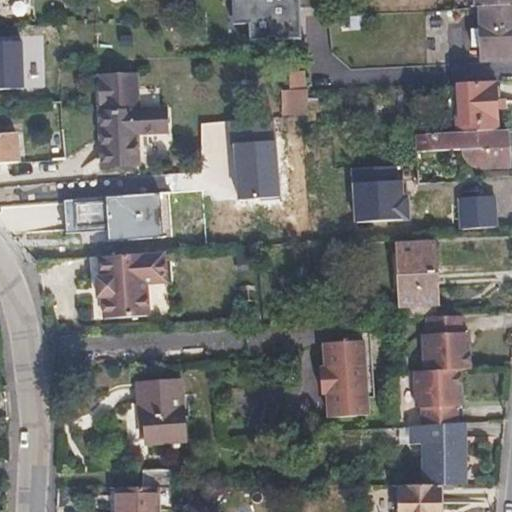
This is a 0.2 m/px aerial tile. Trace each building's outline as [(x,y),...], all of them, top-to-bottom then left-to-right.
[(229,0),(230,39),(245,39),(266,39),(266,34),(272,34),(272,38),(298,37),(297,6),(315,6),(314,0),(229,0)] [(511,3),(480,5),(481,27),(474,27),(471,30),(472,44),(475,46),(482,46),(482,60),(511,57),(511,45),(511,43),(511,3)] [(0,87),(23,87),(22,45),(0,45),(0,87)] [(307,108),(306,89),(305,69),(279,70),(282,116),(307,115),(307,108)] [(136,100),(135,76),(99,79),(100,102),(136,100)] [(487,86),(487,83),(457,85),(457,86),(458,123),(476,122),(488,121),(487,86)] [(494,83),(487,83),(487,86),(488,121),(476,122),(476,127),(477,131),(495,130),(494,105),(494,99),(498,96),(497,88),(494,85),(494,83)] [(457,86),(457,85),(439,86),(440,121),(455,120),(455,128),(476,127),(476,122),(458,123),(457,86)] [(140,134),(141,126),(165,124),(164,111),(137,112),(136,100),(100,102),(101,114),(99,115),(102,170),(137,167),(136,134),(140,134)] [(165,133),(165,124),(141,126),(140,134),(165,133)] [(508,164),(507,129),(495,130),(477,131),(414,135),(415,151),(467,149),(466,155),(469,160),(478,167),(508,164)] [(64,162),(62,131),(49,132),(52,163),(64,162)] [(0,167),(18,166),(17,134),(0,135),(0,167)] [(433,180),(432,154),(414,155),(416,182),(433,180)] [(92,258),(95,291),(95,299),(107,299),(109,319),(147,317),(144,279),(164,278),(162,253),(92,258)] [(438,316),(434,254),(398,256),(402,318),(429,317),(438,316)] [(469,342),(468,331),(463,331),(462,314),(438,316),(429,317),(429,334),(424,334),(426,370),(417,371),(418,408),(424,407),(424,426),(459,423),(457,405),(462,405),(461,368),(470,368),(469,342)] [(335,336),(336,344),(324,344),(324,369),(320,369),(320,394),(327,394),(326,417),(367,415),(366,398),(373,398),(370,334),(335,336)] [(184,441),(183,383),(141,385),(141,403),(145,403),(146,441),(184,441)] [(464,423),(459,423),(424,426),(417,426),(417,443),(425,443),(426,484),(440,485),(465,484),(464,423)] [(173,489),(174,471),(144,472),(144,489),(158,489),(173,489)] [(440,511),(440,485),(426,484),(402,485),(401,511),(440,511)] [(158,511),(158,489),(144,489),(118,489),(117,511),(158,511)]
